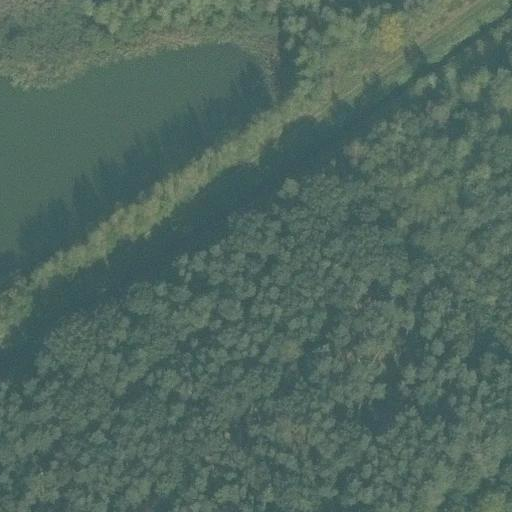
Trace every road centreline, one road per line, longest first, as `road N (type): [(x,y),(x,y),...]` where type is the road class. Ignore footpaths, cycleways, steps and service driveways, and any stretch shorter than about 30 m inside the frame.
road 1 (track): [(0,386),(511,37)]
road 2 (track): [(487,0),(0,341)]
